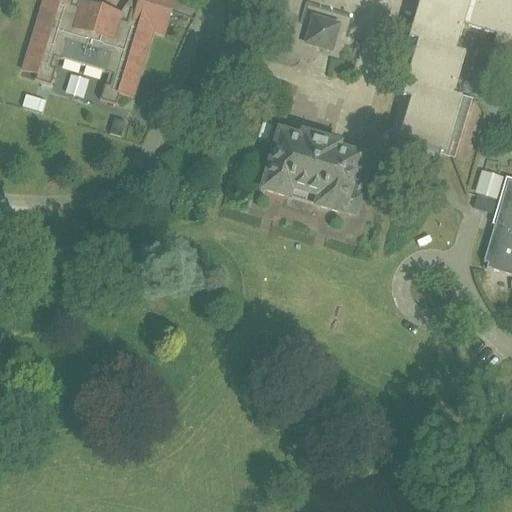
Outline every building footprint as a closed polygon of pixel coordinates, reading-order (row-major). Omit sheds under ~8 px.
[(42,0),(43,0),(21,71),(35,75),(33,81),(50,86),(55,70),(54,70),(50,69),(53,58),(57,60),(61,61),(103,74),(108,75),(112,76),(108,87),(105,85),(103,85),(99,101),(115,106),(119,95),(133,99),(152,33),(163,36),(169,14),(165,12),(168,0),(139,0),(136,12),(130,10),(126,23),(119,21),(120,17),(109,13),(109,12),(92,7),(91,8),(79,4),(78,9),(71,7),(72,0),(42,0)] [(511,0),(419,0),(408,39),(417,42),(401,97),(410,100),(398,142),(455,159),(472,102),(453,96),(465,55),(456,52),(464,26),(496,36),(494,45),(511,50),(511,0)] [(314,19),(306,44),(330,51),(337,26),(314,19)] [(25,97),(21,109),(41,114),(45,103),(25,97)] [(114,120),(109,135),(120,139),(125,124),(114,120)] [(355,215),(370,164),(357,160),(358,158),(335,151),(337,146),(327,144),(328,142),(312,138),(312,139),(303,136),(301,141),(280,135),(263,191),(287,198),(290,189),(320,197),(317,206),(342,214),(342,211),(355,215)] [(492,233),(483,264),(487,265),(486,269),(511,277),(511,314),(511,316),(511,189),(511,190),(508,200),(503,199),(501,205),(499,212),(504,214),(501,222),(496,220),(494,228),(492,233)]
